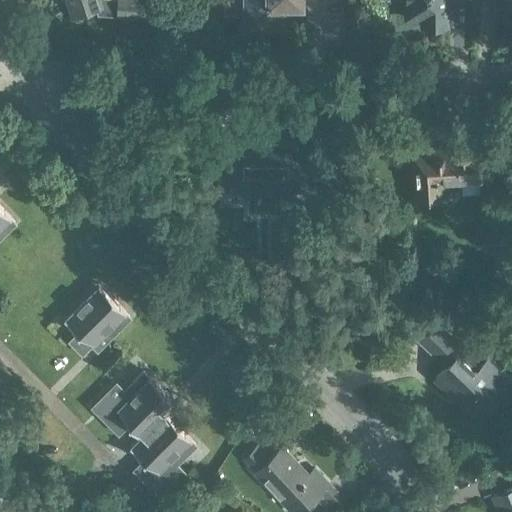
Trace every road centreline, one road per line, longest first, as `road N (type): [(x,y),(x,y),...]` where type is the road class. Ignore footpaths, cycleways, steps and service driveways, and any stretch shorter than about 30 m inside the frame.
road 1 (residential): [(440,511),(398,452),(17,73)]
road 2 (residential): [(17,73),(511,76)]
